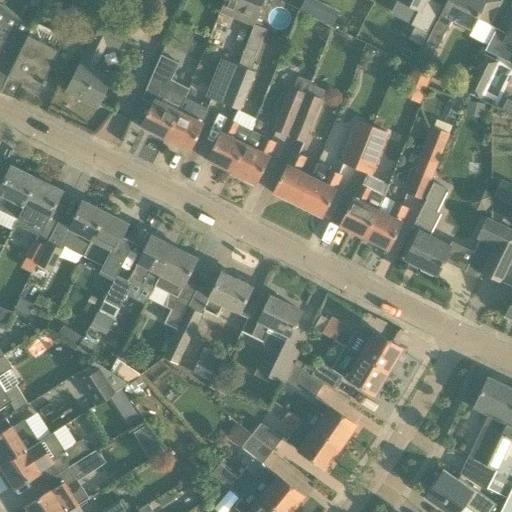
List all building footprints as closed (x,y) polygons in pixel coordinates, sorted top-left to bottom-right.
[(223,0),(219,12),(253,26),(263,0),(223,0)] [(398,0),(418,10),(410,25),(415,28),(409,40),(421,46),(427,34),(442,5),(431,0),(398,0)] [(446,0),(435,22),(425,43),(436,49),(447,27),(448,28),(452,21),(471,30),(477,18),(489,24),(491,18),(500,1),(499,0),(446,0)] [(94,1),(84,23),(97,29),(80,64),(66,91),(96,106),(109,79),(93,70),(105,45),(116,51),(131,20),(103,5),(94,1)] [(0,92),(0,93),(8,77),(28,36),(31,29),(15,16),(2,5),(0,3),(0,92)] [(25,11),(22,15),(23,21),(27,24),(32,23),(35,19),(34,14),(30,11),(25,11)] [(511,21),(502,42),(511,47),(511,21)] [(8,77),(40,93),(41,91),(39,90),(42,84),(44,85),(46,81),(44,80),(50,67),(62,73),(75,45),(61,38),(58,45),(48,40),(46,44),(28,36),(8,77)] [(222,104),(240,111),(255,73),(249,70),(255,56),(244,51),(238,66),(237,66),(222,104)] [(478,98),(496,62),(482,55),(464,91),(478,98)] [(140,128),(164,140),(178,111),(184,98),(184,97),(185,96),(167,87),(178,64),(161,56),(142,98),(152,104),(140,128)] [(237,66),(220,59),(204,97),(222,104),(237,66)] [(288,137),(309,85),(310,82),(297,76),(292,88),(289,87),(272,130),(288,137)] [(309,85),(288,137),(304,143),(325,91),(309,85)] [(164,140),(188,152),(197,134),(202,123),(209,110),(197,104),(184,98),(178,111),(164,140)] [(511,101),(506,99),(500,111),(511,116),(511,101)] [(230,173),(251,131),(227,119),(221,132),(220,132),(206,161),(230,173)] [(341,164),(355,169),(371,126),(358,121),(341,164)] [(389,133),(371,126),(355,169),(371,176),(389,133)] [(421,200),(448,134),(433,128),(406,194),(421,200)] [(275,143),(251,131),(230,173),(254,185),(269,156),(268,156),(275,143)] [(272,193),(296,205),(311,177),(299,171),(305,158),(293,152),(287,165),(286,165),(272,193)] [(317,163),(311,177),(296,205),(321,217),(335,189),(334,189),(341,175),(317,163)] [(0,209),(17,217),(36,179),(10,167),(2,183),(0,182),(0,209)] [(17,217),(14,224),(38,235),(35,241),(45,246),(64,207),(56,203),(61,192),(36,179),(17,217)] [(511,204),(511,185),(500,180),(493,196),(511,204)] [(418,233),(414,241),(405,259),(436,274),(449,247),(428,237),(440,214),(436,213),(447,190),(433,183),(425,199),(426,199),(411,229),(418,233)] [(363,238),(383,196),(360,185),(353,198),(338,226),(363,238)] [(407,208),(383,196),(363,238),(387,250),(401,222),(407,208)] [(79,239),(89,244),(104,213),(82,202),(63,239),(76,245),(79,239)] [(104,213),(89,244),(85,251),(83,256),(102,265),(98,273),(114,280),(116,275),(129,251),(134,240),(122,234),(127,225),(104,213)] [(481,274),(480,274),(503,227),(499,225),(500,223),(486,217),(477,237),(480,239),(464,273),(479,280),(481,274)] [(511,231),(503,227),(480,274),(481,274),(499,282),(511,255),(511,231)] [(148,274),(157,279),(173,248),(150,236),(129,278),(142,284),(148,274)] [(64,244),(50,237),(45,246),(37,262),(32,271),(46,278),(50,271),(51,271),(64,244)] [(33,240),(24,256),(26,257),(37,262),(45,246),(35,241),(33,240)] [(157,279),(154,286),(168,293),(165,307),(170,309),(174,301),(176,297),(182,286),(186,280),(196,259),(173,248),(157,279)] [(239,313),(251,287),(220,272),(211,292),(208,298),(209,299),(203,309),(217,316),(222,305),(239,313)] [(104,300),(118,308),(131,283),(116,276),(104,300)] [(177,329),(198,286),(186,280),(182,286),(176,297),(174,301),(164,323),(177,329)] [(177,329),(162,358),(176,365),(201,314),(201,315),(203,309),(209,299),(208,298),(211,292),(198,286),(177,329)] [(283,384),(285,380),(292,365),(298,353),(300,347),(309,329),(295,323),(301,311),(269,296),(257,321),(258,322),(251,335),(262,340),(261,342),(273,368),(268,377),(283,384)] [(96,314),(90,326),(105,334),(111,322),(96,314)] [(331,317),(321,333),(333,340),(334,341),(342,328),(344,324),(331,317)] [(353,333),(345,347),(346,348),(347,348),(359,355),(388,372),(402,349),(363,326),(357,335),(353,333)] [(0,408),(10,403),(15,412),(27,404),(16,385),(4,392),(0,385),(0,375),(12,368),(4,355),(0,357),(0,408)] [(359,355),(345,378),(357,385),(374,396),(388,372),(359,355)] [(223,369),(199,358),(192,373),(216,385),(223,369)] [(323,383),(332,390),(341,376),(319,362),(311,376),(323,383)] [(285,380),(313,399),(323,383),(311,376),(292,365),(285,380)] [(113,393),(98,369),(81,380),(96,404),(113,393)] [(487,415),(459,474),(476,485),(485,491),(487,488),(488,486),(496,470),(486,466),(511,410),(511,388),(487,377),(472,408),(487,415)] [(295,416),(340,448),(356,426),(328,406),(318,399),(303,421),(295,416)] [(511,410),(486,466),(496,470),(488,486),(487,488),(506,498),(511,487),(511,445),(510,445),(511,440),(511,410)] [(325,470),(340,448),(295,416),(288,412),(280,423),(293,431),(286,441),(298,449),(297,450),(325,470)] [(0,465),(38,442),(24,419),(11,428),(11,427),(0,433),(0,465)] [(251,435),(236,423),(226,436),(262,464),(272,451),(251,435)] [(251,435),(272,451),(282,438),(260,423),(251,435)] [(50,461),(60,456),(59,454),(63,451),(53,432),(38,442),(0,465),(0,467),(6,476),(3,478),(9,489),(12,487),(14,489),(31,479),(40,473),(39,472),(52,464),(50,461)] [(60,456),(67,468),(90,453),(82,439),(63,451),(59,454),(60,456)] [(158,443),(143,451),(149,461),(165,452),(158,443)] [(90,453),(67,468),(75,480),(98,466),(90,453)] [(279,511),(260,497),(237,478),(237,479),(222,467),(214,476),(241,498),(234,508),(239,511),(279,511)] [(245,468),(237,478),(260,497),(279,511),(291,511),(303,497),(277,476),(276,477),(264,467),(257,477),(245,468)] [(428,492),(424,498),(440,509),(443,511),(490,511),(496,505),(475,489),(458,478),(456,481),(443,471),(434,483),(436,484),(430,493),(428,492)] [(42,496),(25,507),(27,510),(24,511),(66,511),(78,505),(71,493),(64,482),(51,490),(42,496)] [(511,511),(511,487),(506,498),(499,511),(511,511)] [(128,511),(121,500),(102,511),(128,511)]
